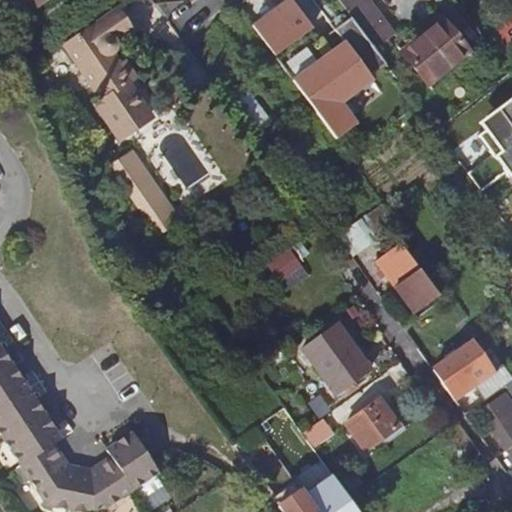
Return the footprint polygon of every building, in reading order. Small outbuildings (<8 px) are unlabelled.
[(15,0),(28,16),(49,0),(15,0)] [(295,0),(304,14),(320,4),(317,0),(295,0)] [(336,0),(350,19),(380,59),(385,55),(384,53),(393,47),(389,41),(395,37),(367,0),(336,0)] [(253,29),(275,59),(312,31),(290,1),(253,29)] [(114,14),(65,47),(105,101),(99,105),(122,137),(153,114),(131,83),(139,78),(127,63),(122,67),(115,55),(116,55),(117,54),(118,54),(118,53),(119,53),(119,52),(119,51),(119,50),(119,49),(119,48),(119,47),(119,46),(119,45),(118,45),(118,44),(117,43),(129,34),(114,14)] [(396,49),(403,57),(426,38),(424,35),(440,21),(437,17),(396,49)] [(380,59),(350,19),(333,31),(343,45),(292,82),(335,141),(355,126),(339,105),(372,81),(368,76),(384,65),(380,59)] [(403,57),(426,86),(466,54),(440,21),(424,35),(426,38),(403,57)] [(466,54),(426,86),(430,91),(470,59),(466,54)] [(511,96),(480,118),(500,150),(496,152),(511,176),(511,96)] [(72,140),(85,131),(67,106),(55,115),(72,140)] [(278,142),(314,191),(339,173),(319,147),(311,153),(305,144),(308,142),(298,127),(278,142)] [(111,168),(133,198),(154,184),(132,153),(111,168)] [(470,170),(483,188),(506,171),(493,154),(470,170)] [(233,188),(244,204),(270,185),(259,169),(233,188)] [(154,184),(133,198),(160,238),(179,224),(173,216),(175,214),(154,184)] [(511,222),(511,193),(498,204),(511,222)] [(368,219),(343,236),(354,252),(379,236),(368,219)] [(305,248),(311,255),(321,248),(315,240),(305,248)] [(375,263),(414,314),(437,296),(399,245),(375,263)] [(271,264),(280,279),(304,264),(295,248),(271,264)] [(301,352),(333,396),(369,370),(337,326),(301,352)] [(474,343),(433,372),(455,402),(465,395),(464,394),(494,372),(474,343)] [(61,442),(0,350),(0,432),(49,506),(81,511),(97,511),(157,472),(133,435),(107,452),(112,459),(91,473),(69,468),(54,446),(61,442)] [(503,389),(511,382),(511,380),(507,373),(504,369),(493,377),(503,389)] [(479,413),(506,452),(506,451),(511,446),(511,409),(503,396),(479,413)] [(344,426),(364,453),(397,429),(377,402),(344,426)] [(313,426),(300,434),(310,448),(323,439),(313,426)] [(245,452),(264,439),(256,428),(252,431),(237,442),(245,452)] [(345,474),(340,477),(352,493),(346,498),(348,501),(359,493),(345,474)] [(340,477),(334,482),(346,498),(352,493),(340,477)] [(316,511),(301,491),(277,508),(280,511),(316,511)]
